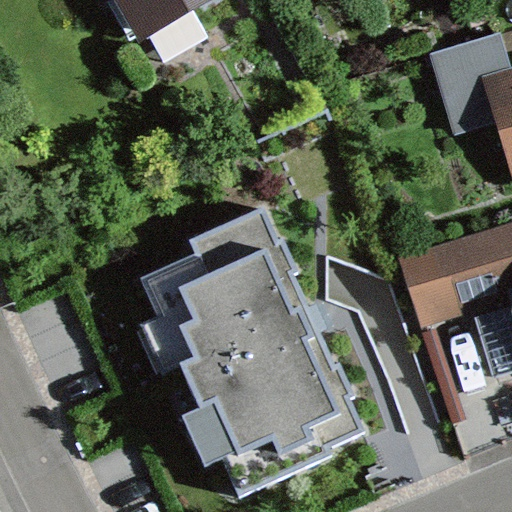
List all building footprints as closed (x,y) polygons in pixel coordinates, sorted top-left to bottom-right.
[(129,0),(165,62),(208,37),(192,9),(207,0),(129,0)] [(491,87),(490,85),(511,78),(497,34),(436,53),(451,100),(491,87)] [(511,78),(490,85),(491,87),(511,155),(511,78)] [(197,257),(143,282),(160,318),(167,315),(189,362),(180,366),(200,409),(208,406),(230,454),(221,458),(240,499),(334,456),(330,448),(366,432),(350,399),(356,396),(341,363),(334,366),(319,334),(329,330),(317,305),(310,308),(294,274),(300,272),(285,241),(278,244),(263,210),(191,242),(197,257)] [(511,289),(511,225),(461,242),(478,297),(479,299),(511,289)] [(478,297),(461,242),(401,262),(420,316),(478,297)] [(476,318),(496,376),(511,370),(511,317),(508,319),(505,308),(476,318)]
